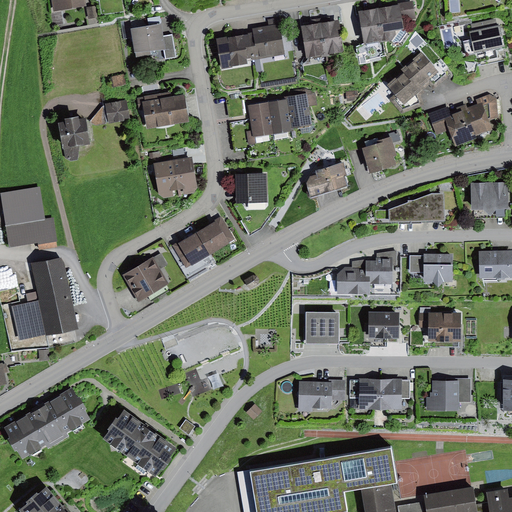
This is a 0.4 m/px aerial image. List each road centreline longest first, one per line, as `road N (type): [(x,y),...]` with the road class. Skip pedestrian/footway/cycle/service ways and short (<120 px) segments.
road 1 (residential): [(124,335),(105,288),(108,266),(198,211),(212,194),(194,50),(200,24),(220,13),(312,0)]
road 2 (residential): [(156,511),(239,399),(272,376),(324,364),(511,365)]
road 3 (tertiary): [(275,247),(417,180),(510,157)]
road 4 (residential): [(275,247),(287,261),(310,267),(373,241),(511,235)]
road 5 (tertiary): [(124,335),(275,247)]
road 6 (tertiary): [(0,407),(124,335)]
